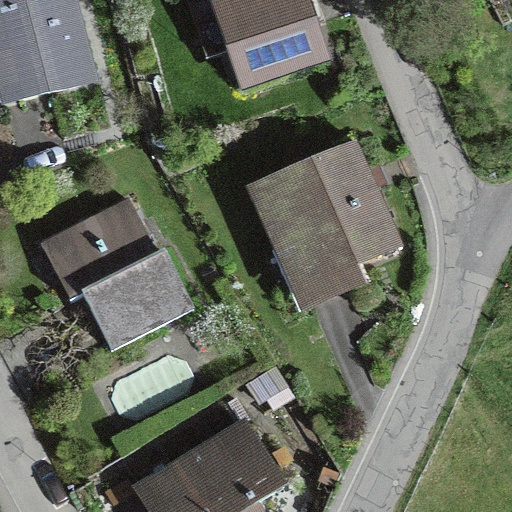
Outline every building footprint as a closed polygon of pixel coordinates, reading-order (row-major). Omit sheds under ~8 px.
[(69,0),(0,0),(0,113),(91,92),(69,0)] [(318,53),(299,0),(192,0),(223,86),(318,53)] [(403,255),(353,146),(237,199),(287,308),(403,255)] [(191,318),(129,198),(35,246),(98,366),(191,318)] [(262,511),(283,499),(240,428),(120,500),(127,511),(262,511)]
